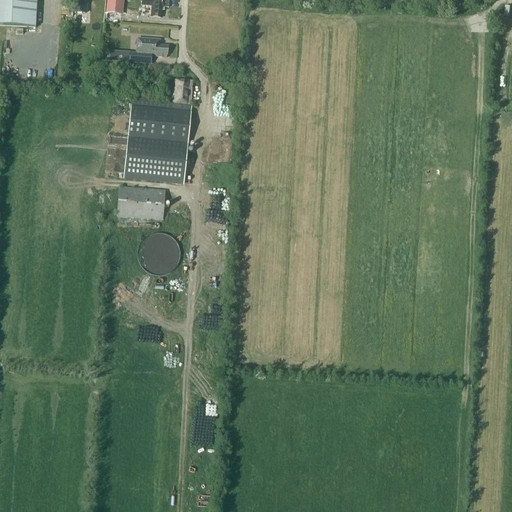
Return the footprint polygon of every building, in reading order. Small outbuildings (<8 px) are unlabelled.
[(0,0),(0,26),(35,29),(36,0),(0,0)] [(73,0),(72,13),(85,14),(86,0),(73,0)] [(108,0),(107,14),(121,15),(122,0),(108,0)] [(168,0),(141,0),(141,6),(151,7),(151,18),(160,19),(161,11),(163,11),(164,8),(168,8),(168,0)] [(137,39),(136,56),(129,56),(129,63),(149,65),(149,57),(148,57),(148,55),(151,55),(151,57),(166,58),(166,56),(167,56),(168,47),(159,46),(160,41),(137,39)] [(190,105),(192,82),(175,81),(174,94),(172,93),(171,104),(166,103),(166,102),(131,99),(123,178),(183,185),(191,105),(190,105)] [(164,192),(119,189),(116,218),(162,221),(164,192)] [(159,277),(164,276),(169,274),(174,271),(177,266),(179,261),(180,256),(179,250),(177,245),(174,241),(169,237),(164,235),(159,234),(153,235),(148,237),(144,241),(140,245),(138,250),(137,256),(138,261),(140,266),(144,271),(148,274),(153,276),(159,277)]
